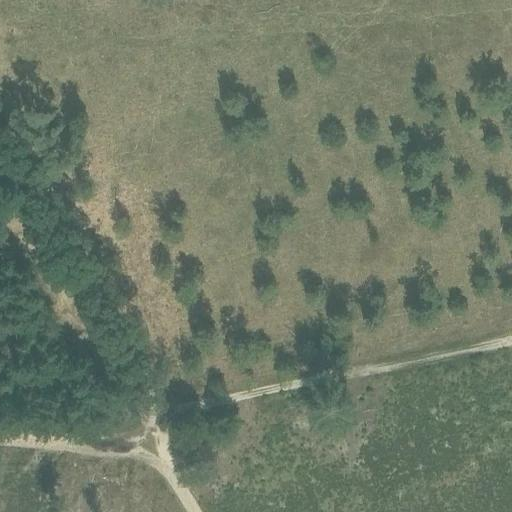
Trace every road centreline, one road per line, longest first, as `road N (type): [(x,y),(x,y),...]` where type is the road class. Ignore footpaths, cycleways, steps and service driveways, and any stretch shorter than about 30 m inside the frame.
road 1 (track): [(153,432),(170,415),(201,405),(511,341)]
road 2 (track): [(153,432),(106,311),(0,141)]
road 3 (track): [(153,432),(94,445),(0,436)]
